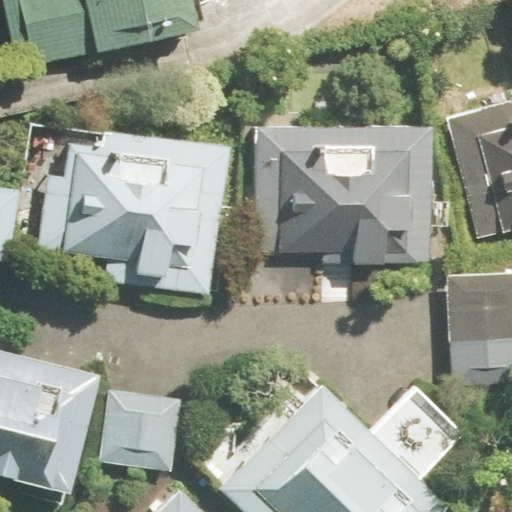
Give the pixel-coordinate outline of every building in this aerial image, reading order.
[(0,0),(0,13),(14,70),(189,26),(182,0),(0,0)] [(511,95),(439,118),(476,238),(511,226),(511,95)] [(251,124),(249,254),(344,255),(344,267),(425,268),(427,126),(251,124)] [(213,293),(221,144),(170,140),(170,132),(93,128),(92,140),(71,139),(69,176),(46,175),(42,251),(128,256),(127,272),(156,274),(155,289),(213,293)] [(0,175),(0,248),(6,249),(16,178),(0,175)] [(511,263),(448,265),(451,370),(511,368),(511,263)] [(0,349),(0,472),(61,487),(89,371),(0,349)] [(182,384),(105,376),(97,450),(174,458),(182,384)] [(405,389),(364,431),(318,386),(213,493),(231,511),(435,511),(441,507),(419,485),(460,443),(405,389)] [(203,511),(177,486),(151,511),(203,511)]
